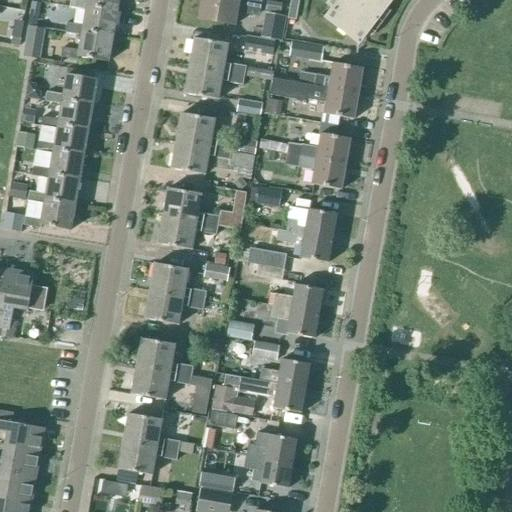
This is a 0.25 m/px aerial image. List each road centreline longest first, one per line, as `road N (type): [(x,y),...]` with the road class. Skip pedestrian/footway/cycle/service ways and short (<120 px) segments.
road 1 (residential): [(325,511),(410,38),(435,0)]
road 2 (residential): [(71,511),(161,0)]
